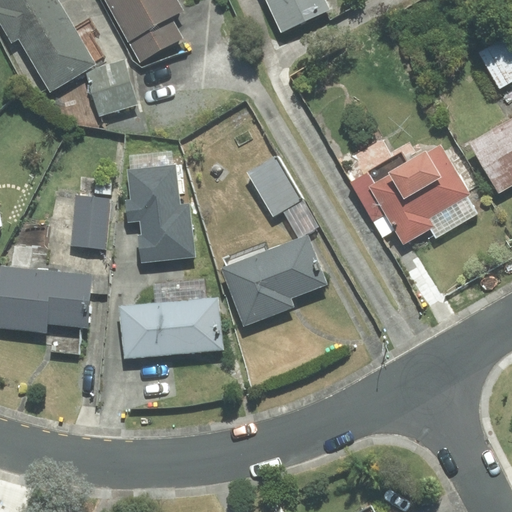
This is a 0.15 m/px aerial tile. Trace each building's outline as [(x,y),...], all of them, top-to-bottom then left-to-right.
[(55,0),(0,0),(0,5),(1,7),(0,7),(0,22),(12,42),(19,37),(50,89),(94,63),(55,0)] [(105,0),(140,62),(182,38),(170,16),(181,10),(175,0),(105,0)] [(266,0),(281,32),(328,10),(323,0),(266,0)] [(511,34),(480,53),(500,88),(511,81),(511,34)] [(125,61),(87,73),(100,116),(138,105),(125,61)] [(511,119),(471,143),(499,192),(511,184),(511,119)] [(477,213),(440,148),(408,166),(401,154),(368,173),(375,185),(371,187),(396,229),(404,243),(430,228),(436,237),(477,213)] [(130,170),(128,170),(131,200),(126,201),(128,223),(141,221),(143,235),(139,236),(142,262),(195,256),(189,203),(180,204),(175,164),(173,165),(172,151),(129,155),(130,170)] [(276,157),(249,173),(273,216),(283,211),(301,200),(276,157)] [(375,185),(368,173),(352,182),(383,237),(396,229),(371,187),(375,185)] [(109,199),(76,196),(72,245),(105,248),(109,199)] [(301,200),(283,211),(299,239),(305,237),(319,229),(303,200),(301,200)] [(227,267),(223,268),(244,325),(294,307),(290,297),(323,284),(305,237),(299,239),(269,250),(267,245),(225,261),(227,267)] [(52,351),(79,353),(81,328),(86,328),(91,275),(0,268),(0,269),(0,327),(47,332),(46,343),(53,344),(52,351)] [(222,349),(217,300),(205,301),(203,280),(154,285),(156,304),(123,307),(127,358),(222,349)] [(72,381),(44,368),(37,385),(65,398),(72,381)]
